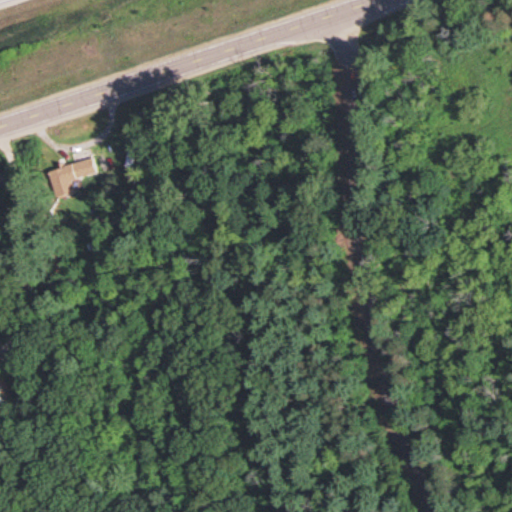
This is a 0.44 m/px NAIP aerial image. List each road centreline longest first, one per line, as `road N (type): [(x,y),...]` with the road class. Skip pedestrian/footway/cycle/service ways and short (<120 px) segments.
road 1 (residential): [(427,511),(358,280),(347,52),(331,12)]
road 2 (tertiary): [(0,123),(366,0)]
